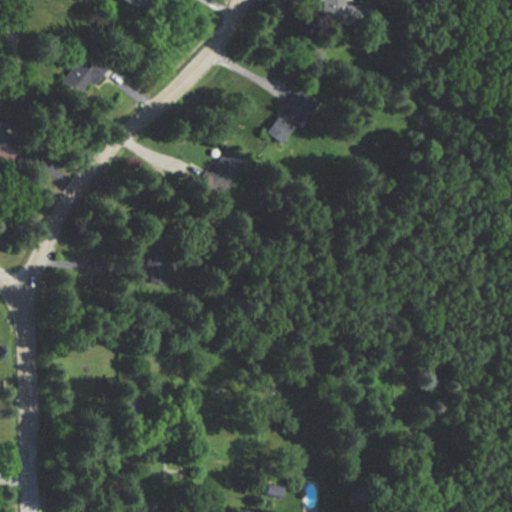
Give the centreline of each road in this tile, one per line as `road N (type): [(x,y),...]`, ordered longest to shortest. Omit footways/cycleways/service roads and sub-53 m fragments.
road 1 (residential): [(20,301),(54,214),(76,183),(207,54),(238,0)]
road 2 (residential): [(28,511),(20,301)]
